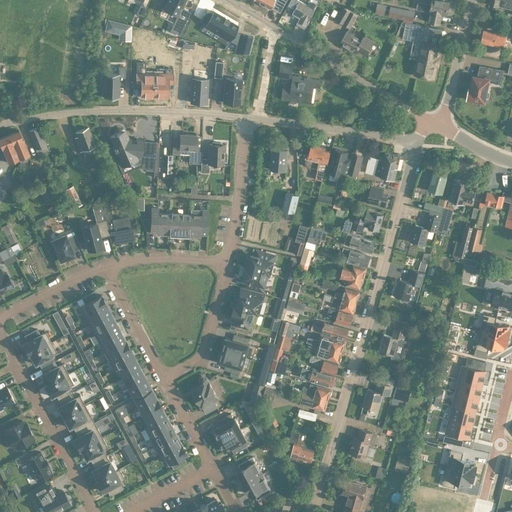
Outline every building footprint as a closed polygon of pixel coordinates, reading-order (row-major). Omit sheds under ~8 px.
[(134,0),(140,2),(135,12),(142,15),(146,5),(143,3),(144,0),(134,0)] [(183,0),(166,0),(162,8),(176,15),(169,29),(178,34),(189,10),(181,6),(183,0)] [(254,0),(269,8),(270,6),(278,11),(283,1),(280,0),(254,0)] [(298,17),(296,21),(295,23),(303,27),(313,8),(316,4),(309,0),(307,0),(305,4),(298,0),(295,0),(291,8),(293,9),(291,13),(298,17)] [(430,11),(428,21),(439,23),(441,13),(445,14),(446,8),(447,9),(448,8),(449,4),(448,3),(447,2),(448,1),(442,0),(430,0),(430,4),(417,1),(415,8),(430,11)] [(511,0),(489,0),(488,3),(505,7),(511,9),(511,13),(511,0)] [(378,3),(376,13),(383,15),(386,5),(378,3)] [(387,16),(412,21),(414,10),(389,5),(387,16)] [(342,6),(336,19),(349,26),(346,31),(339,43),(354,52),(356,49),(361,40),(351,34),(355,27),(351,24),(356,14),(342,6)] [(212,10),(211,12),(206,9),(200,20),(205,23),(204,25),(228,39),(236,24),(212,10)] [(13,13),(11,31),(25,33),(22,54),(13,52),(11,64),(16,65),(14,74),(24,75),(24,77),(34,78),(34,76),(40,77),(41,75),(52,77),(54,66),(42,64),(43,57),(39,56),(40,47),(42,47),(42,46),(40,46),(42,35),(50,36),(52,19),(13,13)] [(106,18),(104,28),(118,32),(121,21),(106,18)] [(428,28),(404,22),(400,37),(420,42),(411,74),(429,79),(437,46),(425,43),(428,28)] [(496,32),(483,29),(480,40),(500,45),(501,39),(509,41),(511,34),(497,30),(496,32)] [(238,33),(234,51),(245,54),(250,36),(238,33)] [(361,40),(356,49),(365,54),(373,41),(363,35),(361,40)] [(507,60),(509,53),(499,51),(497,58),(507,60)] [(214,60),(213,76),(221,77),(222,61),(214,60)] [(135,61),(135,81),(140,81),(140,95),(144,95),(144,97),(150,97),(150,95),(153,95),(153,73),(144,73),(144,61),(135,61)] [(293,64),(281,62),(279,75),(291,77),(293,64)] [(481,97),(484,97),(484,95),(488,78),(487,78),(488,74),(502,76),(503,69),(479,64),(477,72),(479,72),(478,76),(472,75),(470,88),(468,87),(467,94),(473,95),(473,96),(473,97),(479,98),(480,98),(481,97)] [(153,73),(153,95),(166,95),(166,81),(171,81),(171,67),(164,67),(164,73),(153,73)] [(102,100),(117,101),(117,87),(123,87),(124,70),(117,70),(117,77),(103,77),(101,77),(100,86),(102,86),(102,100)] [(292,75),(292,79),(291,86),(283,85),(281,98),(289,99),(290,96),(297,97),(297,100),(310,102),(313,85),(319,86),(320,79),(292,75)] [(191,77),(190,101),(205,102),(206,78),(205,78),(192,77),(191,77)] [(241,79),(224,77),(222,101),(238,102),(241,79)] [(27,130),(38,157),(49,151),(45,144),(38,125),(27,130)] [(84,128),(72,134),(74,139),(72,140),(72,141),(79,154),(93,146),(84,128)] [(8,134),(11,143),(18,158),(19,161),(20,161),(25,159),(27,157),(28,155),(28,153),(22,138),(21,138),(18,129),(8,134)] [(124,130),(110,136),(114,146),(112,147),(113,149),(115,148),(121,161),(117,162),(118,166),(139,156),(143,167),(154,168),(156,141),(155,141),(155,142),(141,141),(141,139),(127,138),(124,130)] [(200,149),(200,162),(206,162),(207,154),(222,155),(222,152),(224,152),(225,143),(223,143),(223,135),(219,135),(219,133),(211,132),(211,134),(207,134),(206,149),(200,149)] [(198,148),(194,147),(195,134),(179,133),(179,140),(172,140),(172,152),(189,153),(188,164),(197,164),(198,148)] [(8,162),(18,158),(11,143),(8,134),(0,136),(0,144),(1,147),(2,147),(8,162)] [(304,146),(303,151),(306,152),(305,156),(306,157),(305,163),(306,165),(316,168),(314,177),(321,180),(324,169),(329,150),(323,149),(324,146),(311,143),(310,147),(304,146)] [(171,171),(172,154),(164,154),(165,146),(158,146),(157,175),(162,175),(163,170),(171,171)] [(287,149),(272,148),(271,168),(285,169),(287,149)] [(340,175),(340,177),(346,178),(347,173),(349,163),(350,160),(344,159),(346,152),(335,149),(334,149),(329,172),(340,175)] [(376,157),(372,174),(394,179),(398,162),(399,156),(398,155),(393,153),(384,151),(382,159),(376,157)] [(352,153),(350,160),(349,163),(347,173),(356,175),(361,156),(352,153)] [(433,170),(428,189),(441,193),(447,173),(433,170)] [(465,202),(466,199),(472,201),(476,187),(469,185),(470,182),(454,178),(449,198),(465,202)] [(48,184),(39,188),(46,203),(55,198),(48,184)] [(385,207),(385,204),(387,205),(388,199),(387,198),(388,194),(382,193),(383,187),(372,184),(367,202),(385,207)] [(511,185),(510,193),(504,192),(502,193),(502,195),(486,191),(483,202),(501,206),(502,200),(506,201),(507,200),(510,201),(509,208),(510,209),(508,216),(511,216),(511,185)] [(65,189),(74,206),(81,203),(72,186),(65,189)] [(281,209),(294,212),(298,194),(286,191),(281,209)] [(332,206),(337,207),(340,209),(342,201),(334,199),(332,206)] [(425,202),(423,208),(428,209),(440,213),(442,206),(430,203),(425,202)] [(128,215),(128,218),(119,220),(119,216),(111,218),(109,206),(101,207),(108,234),(113,233),(115,242),(133,239),(128,215)] [(156,233),(167,234),(168,212),(157,212),(157,206),(150,206),(149,231),(156,231),(156,233)] [(442,206),(440,213),(449,215),(451,209),(442,206)] [(206,233),(206,223),(207,209),(201,209),(201,214),(199,214),(190,213),(189,235),(200,235),(200,233),(206,233)] [(356,215),(352,229),(362,232),(365,222),(368,223),(367,226),(378,229),(382,214),(366,209),(364,217),(356,215)] [(189,235),(190,213),(168,212),(167,234),(189,235)] [(410,240),(423,244),(428,229),(436,232),(440,216),(428,213),(424,226),(415,224),(410,240)] [(447,218),(441,216),(437,231),(443,233),(447,218)] [(98,243),(99,243),(97,234),(106,231),(102,217),(79,224),(86,247),(91,246),(91,248),(99,245),(98,243)] [(352,221),(345,219),(342,230),(347,232),(349,232),(352,221)] [(7,221),(0,225),(0,226),(9,243),(16,239),(7,221)] [(299,223),(294,238),(297,239),(303,240),(307,225),(299,223)] [(468,248),(473,227),(464,225),(457,255),(466,257),(468,248)] [(310,226),(308,234),(323,239),(326,231),(310,226)] [(481,229),(473,227),(468,248),(475,250),(481,229)] [(372,244),(374,240),(347,232),(344,243),(371,250),(372,249),(373,246),(372,244)] [(59,260),(61,259),(62,261),(68,258),(67,256),(72,254),(70,248),(78,245),(73,234),(65,237),(64,234),(51,239),(59,260)] [(323,239),(308,234),(304,247),(319,251),(320,247),(317,246),(319,238),(323,239)] [(299,254),(303,241),(303,240),(297,239),(293,252),(299,254)] [(16,242),(10,245),(14,252),(20,249),(16,242)] [(341,251),(343,252),(341,258),(346,259),(366,265),(369,255),(347,248),(343,247),(341,251)] [(311,256),(313,251),(302,248),(300,258),(304,259),(306,255),(311,256)] [(247,266),(267,272),(269,272),(274,254),(258,250),(256,255),(250,254),(247,266)] [(12,253),(2,259),(5,264),(9,262),(15,259),(12,253)] [(494,256),(491,269),(498,271),(501,258),(494,256)] [(290,279),(296,258),(290,257),(284,277),(290,279)] [(300,258),(297,267),(305,269),(306,262),(304,261),(304,259),(300,258)] [(344,260),(343,265),(341,271),(362,277),(365,267),(344,260)] [(399,278),(394,295),(408,299),(412,283),(420,285),(423,272),(426,262),(419,260),(417,270),(411,269),(408,281),(399,278)] [(463,265),(462,271),(470,273),(477,275),(479,268),(463,265)] [(267,272),(247,266),(245,266),(241,279),(247,280),(246,286),(262,291),(267,272)] [(0,290),(12,285),(6,272),(3,273),(0,268),(0,290)] [(362,277),(341,271),(339,276),(347,279),(346,283),(359,288),(362,277)] [(504,277),(504,276),(486,272),(483,285),(485,285),(495,288),(491,301),(491,303),(511,308),(511,291),(510,291),(511,286),(502,283),(503,277),(504,277)] [(30,288),(24,278),(18,281),(23,292),(30,288)] [(323,279),(321,285),(336,289),(338,284),(323,279)] [(283,283),(279,297),(284,298),(285,298),(289,285),(283,283)] [(240,288),(239,293),(235,305),(258,312),(263,294),(246,289),(241,287),(240,288)] [(338,296),(356,302),(359,291),(345,287),(343,293),(335,291),(334,295),(338,296)] [(96,296),(93,290),(80,296),(84,302),(78,305),(83,315),(105,303),(100,294),(96,296)] [(332,306),(353,312),(356,302),(338,296),(334,295),(323,292),(322,297),(322,298),(334,301),(332,306)] [(287,298),(285,307),(302,312),(304,303),(287,298)] [(105,303),(83,315),(88,324),(110,312),(105,304),(105,303)] [(258,312),(235,305),(234,305),(231,317),(236,318),(235,321),(232,328),(251,334),(254,323),(258,312)] [(353,314),(338,310),(334,309),(330,308),(328,314),(336,316),(335,320),(350,325),(353,314)] [(430,311),(420,308),(417,316),(428,319),(430,311)] [(301,313),(287,309),(284,319),(298,323),(301,313)] [(110,312),(88,324),(93,333),(114,321),(110,312)] [(484,313),(479,330),(507,337),(509,329),(507,328),(508,325),(494,322),(496,316),(484,313)] [(391,336),(383,333),(378,349),(392,354),(391,360),(399,362),(405,339),(403,339),(406,329),(408,322),(396,319),(394,326),(391,336)] [(282,320),(278,332),(279,332),(284,334),(289,335),(291,331),(285,330),(288,322),(282,320)] [(114,321),(93,333),(98,342),(119,331),(114,321)] [(326,333),(331,334),(346,339),(347,334),(348,334),(349,331),(348,330),(349,328),(334,324),(324,321),(322,326),(312,323),(312,326),(311,328),(311,329),(321,332),(326,333)] [(444,346),(454,348),(459,329),(460,325),(450,323),(449,327),(444,346)] [(39,334),(36,328),(23,334),(26,340),(22,343),(28,353),(29,353),(50,341),(45,330),(39,334)] [(479,330),(475,348),(487,351),(488,345),(502,348),(503,345),(505,346),(507,337),(479,330)] [(119,331),(98,342),(103,351),(124,340),(124,339),(119,331)] [(279,332),(275,345),(281,347),(284,334),(279,332)] [(221,348),(221,349),(244,355),(248,343),(247,343),(249,337),(235,333),(233,339),(226,337),(225,336),(224,337),(225,338),(222,348),(221,348)] [(309,336),(308,341),(310,342),(342,351),(345,341),(331,337),(321,334),(320,339),(318,338),(318,339),(309,336)] [(124,340),(103,351),(108,360),(129,349),(124,340)] [(29,353),(34,363),(38,361),(41,367),(53,360),(50,354),(56,351),(50,341),(29,353)] [(264,351),(272,354),(274,345),(273,344),(266,342),(264,351)] [(310,342),(308,347),(316,350),(315,354),(321,356),(339,361),(342,352),(342,351),(310,342)] [(273,352),(272,357),(279,359),(281,352),(282,348),(275,346),(273,352)] [(112,369),(134,358),(129,349),(108,360),(112,369)] [(241,369),(244,355),(221,349),(218,360),(218,361),(219,361),(227,363),(225,369),(238,373),(240,369),(241,369)] [(322,364),(321,369),(335,373),(338,363),(323,359),(309,355),(308,360),(322,364)] [(461,364),(458,377),(482,383),(485,370),(482,369),(484,360),(467,356),(464,364),(461,364)] [(272,357),(269,368),(276,370),(279,359),(272,357)] [(122,376),(139,367),(134,358),(112,369),(113,370),(117,367),(122,376)] [(53,360),(41,367),(43,372),(40,374),(46,384),(67,372),(62,362),(56,365),(53,360)] [(127,385),(144,376),(139,367),(122,376),(127,385)] [(269,368),(265,380),(273,382),(276,370),(269,368)] [(309,379),(318,381),(332,385),(335,375),(312,369),(309,379)] [(67,386),(73,383),(67,372),(46,384),(44,384),(50,395),(55,393),(57,398),(70,392),(67,386)] [(265,377),(257,375),(255,382),(263,384),(265,377)] [(127,385),(131,394),(132,395),(149,385),(144,376),(127,385)] [(200,383),(194,387),(196,390),(193,392),(201,406),(202,405),(205,412),(216,406),(213,399),(217,398),(205,377),(202,376),(200,377),(199,380),(200,383)] [(458,377),(454,391),(478,397),(482,383),(458,377)] [(367,388),(362,404),(377,408),(381,392),(389,395),(390,395),(393,385),(377,380),(374,390),(367,388)] [(396,381),(393,396),(399,398),(408,400),(411,384),(396,381)] [(254,382),(251,391),(261,394),(264,384),(263,384),(255,382),(254,382)] [(330,388),(309,382),(308,387),(302,385),(301,391),(327,399),(330,388)] [(265,385),(262,394),(259,405),(270,408),(273,397),(275,388),(265,385)] [(6,386),(0,389),(0,407),(14,400),(6,386)] [(133,398),(138,407),(156,398),(155,397),(150,388),(133,397),(133,398)] [(298,401),(310,405),(324,409),(327,399),(301,391),(298,401)] [(454,391),(451,404),(475,410),(478,397),(454,391)] [(59,409),(58,410),(61,417),(84,404),(79,394),(73,397),(70,392),(57,398),(60,404),(57,405),(59,409)] [(143,416),(160,407),(156,398),(138,407),(143,416)] [(61,417),(65,423),(66,422),(68,426),(72,424),(75,430),(93,420),(84,404),(61,417)] [(451,404),(447,418),(472,424),(475,410),(451,404)] [(160,407),(143,416),(148,425),(143,427),(144,427),(165,416),(160,407),(161,407),(160,407)] [(247,411),(252,421),(260,417),(255,407),(247,411)] [(297,415),(314,419),(316,412),(298,408),(297,415)] [(218,439),(240,428),(234,417),(233,417),(230,412),(218,419),(220,424),(214,428),(213,427),(212,428),(213,429),(218,438),(218,439)] [(107,413),(98,418),(101,423),(101,424),(110,419),(109,418),(107,413)] [(425,415),(416,413),(413,424),(408,423),(406,432),(420,435),(425,415)] [(148,437),(170,425),(165,416),(144,427),(148,437)] [(252,421),(256,428),(264,424),(260,417),(252,421)] [(447,418),(444,432),(468,438),(472,424),(447,418)] [(22,420),(4,429),(5,431),(5,432),(13,447),(15,446),(16,447),(33,438),(32,436),(33,436),(25,421),(23,422),(22,420)] [(77,435),(73,438),(79,449),(80,448),(101,436),(93,420),(75,430),(77,435)] [(175,434),(170,425),(148,437),(153,446),(175,434)] [(240,428),(218,439),(219,439),(224,449),(224,450),(225,450),(225,449),(232,446),(235,451),(247,444),(244,439),(246,439),(240,428)] [(350,447),(349,451),(364,455),(367,445),(372,446),(376,433),(359,428),(357,436),(353,435),(352,441),(351,440),(349,442),(348,444),(349,446),(350,447)] [(289,438),(286,447),(290,448),(289,451),(291,451),(291,454),(297,455),(296,460),(302,461),(303,458),(310,461),(313,449),(300,445),(301,444),(296,443),(299,433),(293,431),(291,439),(289,438)] [(158,455),(180,443),(179,443),(175,434),(153,446),(158,455)] [(444,434),(442,440),(455,443),(457,437),(444,434)] [(91,462),(105,454),(102,448),(106,446),(101,436),(80,448),(85,458),(89,456),(91,462)] [(272,441),(264,446),(266,450),(269,449),(273,455),(278,452),(272,441)] [(130,448),(127,443),(120,446),(123,452),(130,448)] [(169,461),(172,467),(184,460),(181,455),(185,453),(180,443),(158,455),(163,453),(168,462),(169,461)] [(450,449),(446,466),(474,473),(476,465),(474,464),(475,461),(461,457),(462,452),(450,449)] [(18,463),(26,459),(37,479),(52,471),(48,465),(49,464),(45,457),(45,458),(41,451),(29,457),(26,451),(15,457),(18,463)] [(117,467),(113,469),(105,454),(91,462),(92,463),(94,467),(91,469),(96,479),(118,467),(117,467)] [(250,456),(237,463),(241,471),(238,473),(243,482),(244,482),(260,473),(250,456)] [(396,457),(394,464),(407,467),(409,460),(396,457)] [(446,466),(441,484),(454,487),(455,481),(469,484),(470,481),(472,481),(474,473),(446,466)] [(121,487),(118,480),(123,477),(118,467),(96,479),(95,480),(101,490),(106,488),(109,494),(121,487)] [(246,493),(250,491),(255,499),(269,491),(260,473),(244,482),(243,482),(241,483),(246,493)] [(348,493),(342,511),(357,511),(365,485),(359,483),(345,479),(344,484),(343,483),(341,484),(341,488),(341,489),(342,489),(342,491),(348,493)] [(52,511),(69,503),(67,500),(68,499),(64,492),(63,492),(61,489),(52,494),(46,484),(31,492),(37,503),(40,501),(46,511),(52,511)] [(20,495),(17,489),(12,492),(14,497),(20,495)] [(204,502),(209,511),(225,511),(220,501),(217,502),(215,498),(206,503),(206,502),(204,502)] [(274,508),(272,508),(270,511),(287,511),(290,505),(277,501),(274,508)] [(209,511),(204,502),(195,507),(197,511),(209,511)]
